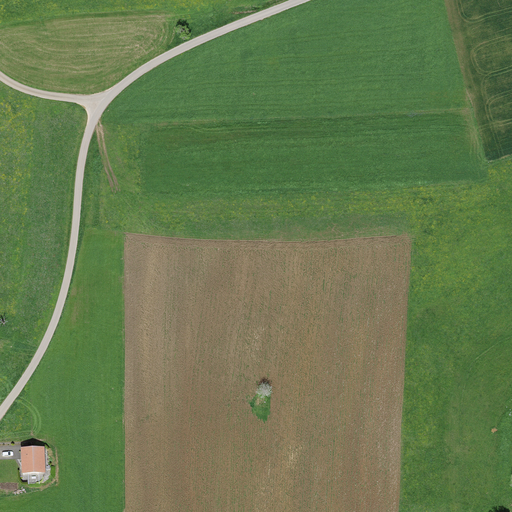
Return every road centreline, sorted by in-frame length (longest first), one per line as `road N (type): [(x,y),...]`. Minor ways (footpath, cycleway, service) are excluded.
road 1 (residential): [(0,412),(57,312),(84,144),(99,106)]
road 2 (unclassified): [(99,106),(153,62),(300,0)]
